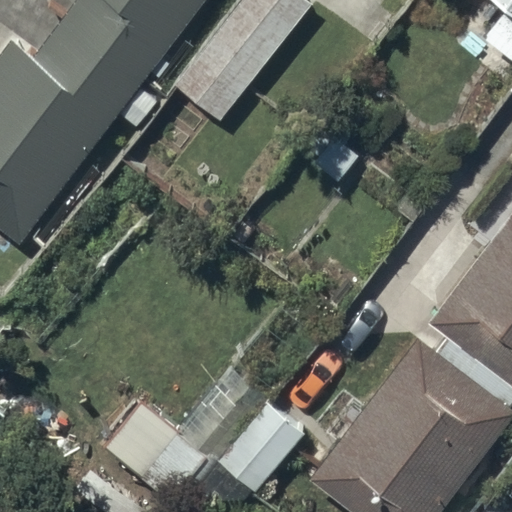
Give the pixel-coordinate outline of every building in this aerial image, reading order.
[(199,0),(72,0),(64,10),(145,71),(199,0)] [(240,0),(179,79),(224,113),(312,0),(240,0)] [(145,71),(64,10),(36,48),(14,31),(0,49),(0,216),(21,233),(145,71)] [(511,390),(511,209),(433,314),(449,326),(437,343),(508,396),(511,390)] [(437,343),(422,331),(314,471),(368,511),(432,511),(511,407),(511,399),(508,396),(437,343)] [(306,425),(270,395),(222,455),(259,484),(306,425)] [(172,490),(206,446),(143,396),(108,439),(172,490)]
